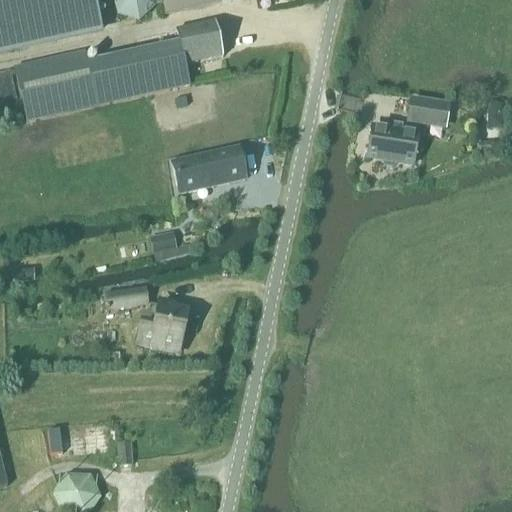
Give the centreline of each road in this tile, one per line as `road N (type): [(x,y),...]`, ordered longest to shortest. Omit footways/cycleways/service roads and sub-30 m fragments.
road 1 (unclassified): [(229,511),(333,0)]
road 2 (track): [(0,65),(224,13),(326,32)]
road 3 (track): [(449,511),(436,394),(415,353),(263,342)]
